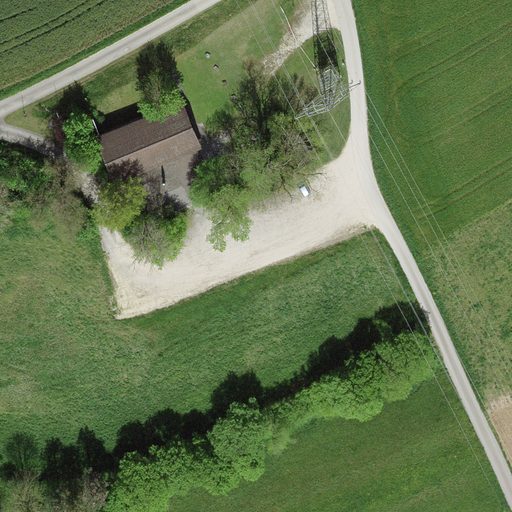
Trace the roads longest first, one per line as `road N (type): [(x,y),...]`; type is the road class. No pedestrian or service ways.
road 1 (track): [(336,0),(363,168),(511,496)]
road 2 (unclassified): [(215,0),(0,111)]
